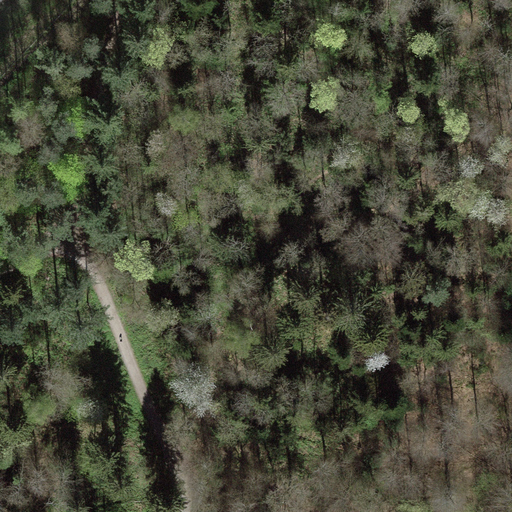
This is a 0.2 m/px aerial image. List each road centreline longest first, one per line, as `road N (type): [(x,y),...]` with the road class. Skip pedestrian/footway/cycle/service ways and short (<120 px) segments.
road 1 (track): [(0,269),(81,241),(100,75),(121,0)]
road 2 (track): [(81,241),(187,511)]
